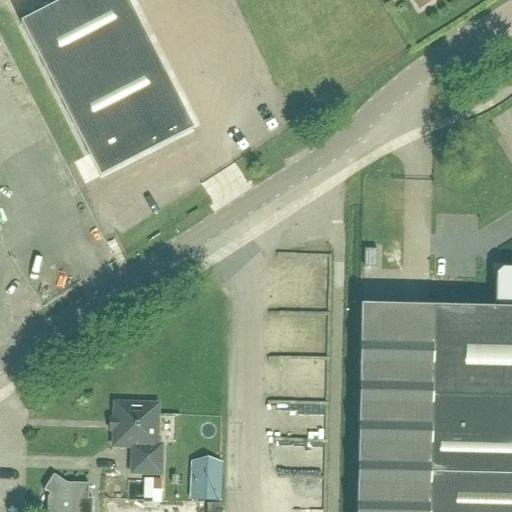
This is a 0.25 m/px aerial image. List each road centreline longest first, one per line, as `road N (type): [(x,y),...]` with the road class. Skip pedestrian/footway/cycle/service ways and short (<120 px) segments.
road 1 (tertiary): [(0,364),(317,163)]
road 2 (unclassified): [(329,511),(336,181),(317,163)]
road 3 (tertiary): [(317,163),(420,74),(511,18)]
